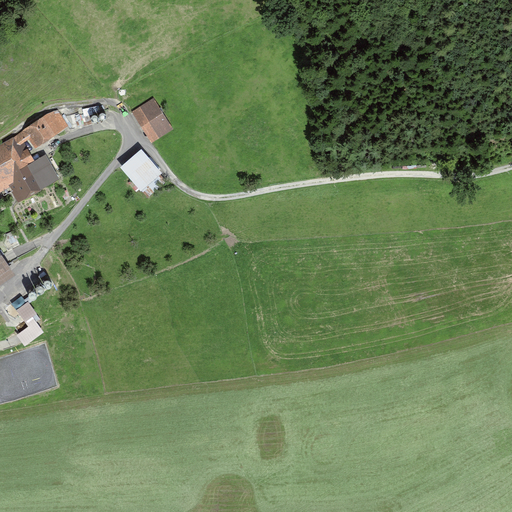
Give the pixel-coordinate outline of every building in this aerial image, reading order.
[(134,112),(152,139),(171,127),(153,100),(134,112)] [(66,124),(58,110),(53,110),(27,127),(28,129),(15,137),(18,142),(31,134),(37,143),(66,124)] [(0,151),(0,176),(9,172),(15,183),(7,187),(12,197),(16,198),(17,193),(15,193),(14,192),(18,190),(21,194),(51,178),(41,160),(31,165),(18,142),(0,151)] [(144,150),(126,166),(142,185),(160,169),(144,150)] [(0,277),(9,272),(0,258),(0,277)] [(15,327),(35,312),(22,295),(2,310),(15,327)]
